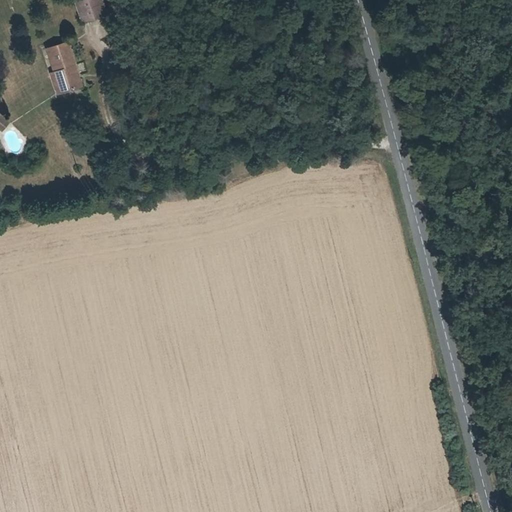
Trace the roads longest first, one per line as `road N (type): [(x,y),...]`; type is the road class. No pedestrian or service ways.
road 1 (secondary): [(489,511),(358,0)]
road 2 (track): [(395,140),(194,154),(116,126),(95,95)]
